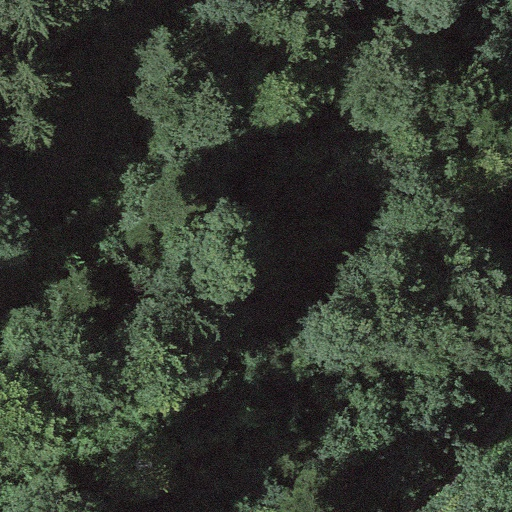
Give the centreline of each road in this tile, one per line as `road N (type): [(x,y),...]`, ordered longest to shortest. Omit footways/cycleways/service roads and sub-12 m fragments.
road 1 (track): [(0,290),(147,0)]
road 2 (track): [(511,405),(416,511)]
